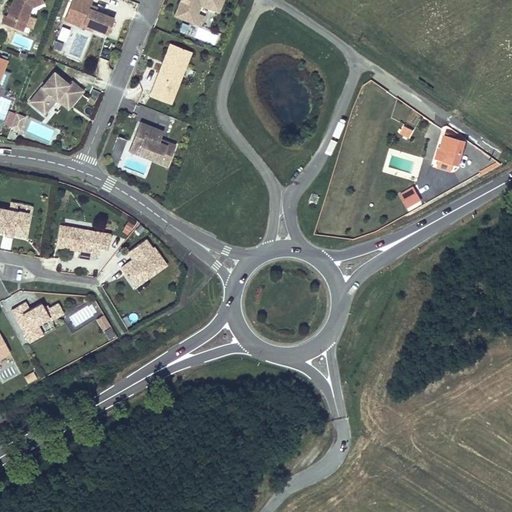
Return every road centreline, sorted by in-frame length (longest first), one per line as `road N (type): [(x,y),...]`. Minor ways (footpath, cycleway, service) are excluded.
road 1 (unclassified): [(265,0),(226,81),(223,112),(272,176),(269,251)]
road 2 (unclassified): [(300,250),(292,196),(321,158),(361,57)]
road 3 (primary): [(0,457),(162,368)]
road 4 (residential): [(79,171),(148,0)]
road 5 (unclassified): [(361,57),(498,152)]
road 6 (residential): [(182,233),(79,171)]
